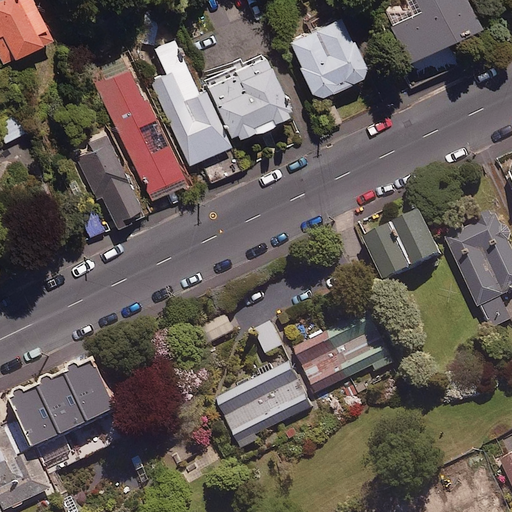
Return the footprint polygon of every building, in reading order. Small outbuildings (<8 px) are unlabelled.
[(50,42),(31,0),(0,0),(0,61),(1,64),(50,42)] [(404,0),(410,11),(379,25),(396,61),(468,26),(455,0),(404,0)] [(159,12),(144,9),(137,41),(152,45),(159,12)] [(293,63),(306,90),(318,92),(358,74),(362,65),(337,14),(284,39),(295,62),(293,63)] [(196,91),(172,38),(152,47),(164,72),(148,79),(186,161),(226,143),(201,89),(196,91)] [(250,130),(270,120),(269,118),(283,111),(282,108),(285,106),(260,53),(202,80),(227,134),(231,132),(232,135),(248,127),(250,130)] [(183,180),(123,56),(88,73),(149,197),(183,180)] [(25,133),(16,113),(0,120),(0,130),(5,142),(25,133)] [(142,213),(104,133),(88,141),(91,147),(76,154),(95,195),(99,193),(114,226),(142,213)] [(511,237),(511,234),(500,209),(447,234),(491,328),(511,318),(511,317),(502,295),(511,290),(511,245),(509,239),(511,237)] [(441,252),(421,210),(366,236),(386,278),(441,252)] [(394,362),(371,311),(296,345),(317,391),(373,365),(375,370),(394,362)] [(234,330),(225,313),(196,329),(205,345),(234,330)] [(282,344),(270,321),(256,329),(268,352),(282,344)] [(90,421),(118,409),(96,361),(83,367),(79,364),(75,364),(71,368),(71,373),(68,374),(90,421)] [(311,407),(289,361),(216,397),(241,448),(261,438),(258,433),(311,407)] [(64,434),(90,421),(68,374),(55,380),(52,376),(47,376),(43,380),(44,385),(42,386),(64,434)] [(34,447),(64,434),(42,386),(29,392),(25,388),(20,388),(16,392),(16,398),(12,399),(34,447)] [(53,488),(34,447),(12,399),(0,405),(0,412),(2,417),(0,417),(0,511),(2,511),(53,488)] [(511,456),(502,461),(511,482),(511,456)] [(461,507),(463,511),(503,511),(494,492),(461,507)]
